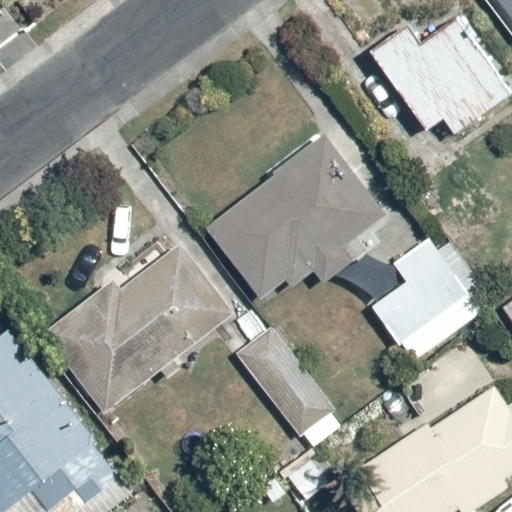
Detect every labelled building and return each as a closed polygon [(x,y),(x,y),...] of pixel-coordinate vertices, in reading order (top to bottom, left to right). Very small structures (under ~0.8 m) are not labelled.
[(511,0),(497,0),(511,18),(511,0)] [(511,96),(511,76),(465,13),(431,38),(419,21),(380,50),(436,127),(453,114),(465,131),(511,96)] [(414,245),(389,214),(321,132),(206,227),(264,299),(287,280),(296,291),(315,275),(321,282),(338,268),(389,330),(412,361),(456,328),(443,310),(479,280),(435,228),(414,245)] [(490,217),(453,158),(419,179),(456,238),(490,217)] [(231,313),(168,232),(43,329),(106,410),(231,313)] [(511,300),(501,308),(511,322),(511,300)] [(239,354),(303,437),(337,411),(273,327),(239,354)] [(106,511),(139,487),(21,338),(15,342),(0,354),(0,511),(106,511)] [(511,472),(511,409),(496,384),(427,430),(424,425),(360,468),(384,504),(372,511),(451,511),(461,505),(465,511),(468,511),(503,489),(499,482),(511,472)]
